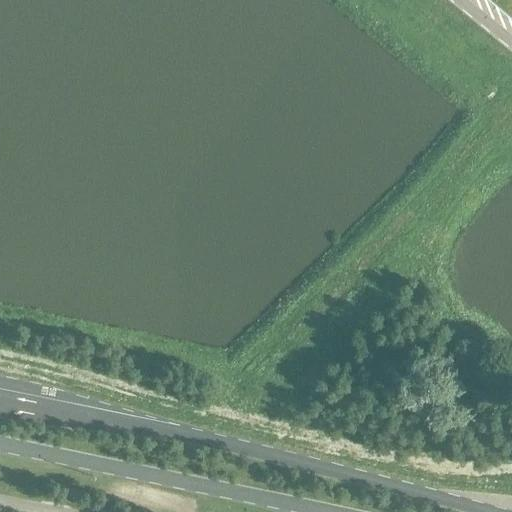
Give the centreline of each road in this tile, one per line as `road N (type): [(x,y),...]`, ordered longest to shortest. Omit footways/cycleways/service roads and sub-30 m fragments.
road 1 (tertiary): [(488,511),(0,395)]
road 2 (tertiary): [(0,446),(302,511)]
